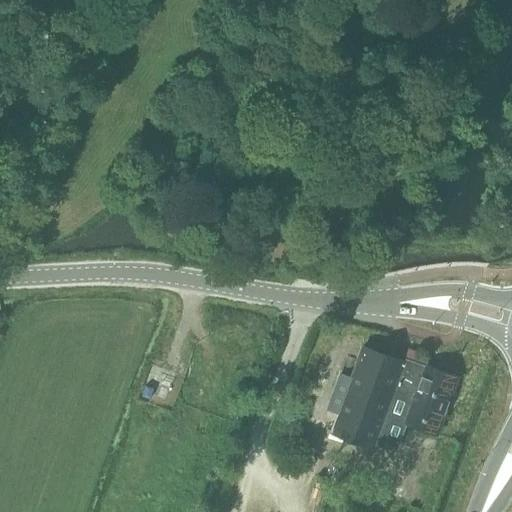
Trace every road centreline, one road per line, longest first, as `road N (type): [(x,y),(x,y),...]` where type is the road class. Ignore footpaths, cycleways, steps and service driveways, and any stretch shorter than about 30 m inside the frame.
road 1 (tertiary): [(384,303),(300,300),(145,275),(0,279)]
road 2 (tertiary): [(384,303),(497,330),(511,342)]
road 3 (tertiary): [(511,300),(453,290),(384,303)]
